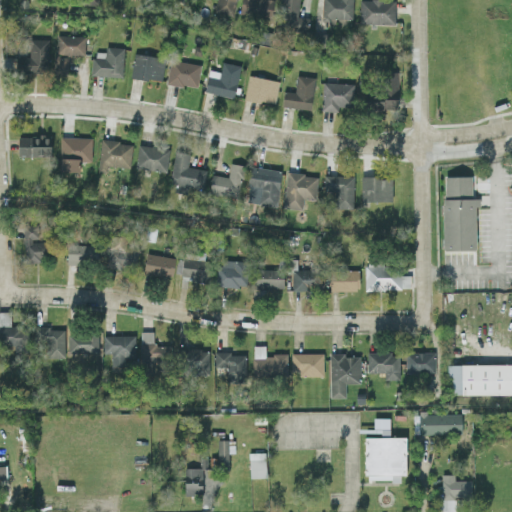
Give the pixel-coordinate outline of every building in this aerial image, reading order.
[(214,0),(214,11),(234,14),(235,0),(214,0)] [(241,0),(240,14),(271,17),(272,0),(241,0)] [(307,16),(297,16),(298,0),(281,0),(279,26),(306,29),(307,16)] [(351,18),(351,0),(322,0),(322,17),(351,18)] [(359,0),(359,23),(394,23),(394,0),(359,0)] [(317,47),(328,45),(326,33),(315,35),(317,47)] [(55,71),(67,72),(68,54),(84,54),(84,35),(56,34),(55,71)] [(48,38),(30,38),(30,56),(17,56),(17,72),(48,72),(48,38)] [(91,75),(122,76),(123,46),(105,46),(105,51),(92,50),(91,75)] [(131,77),(161,80),(163,56),(133,53),(131,77)] [(165,82),(196,87),(200,64),(170,58),(165,82)] [(240,65),(221,61),(219,71),(208,69),(203,91),(233,97),(240,65)] [(397,99),(397,71),(380,71),(380,95),(369,95),(369,109),(393,109),(393,99),(397,99)] [(311,109),(314,76),(295,74),(294,91),(283,90),(281,106),(311,109)] [(244,99),(275,103),(278,79),(247,75),(244,99)] [(353,82),(322,82),(321,110),(337,110),(338,106),(352,106),(353,82)] [(50,134),(17,135),(18,155),(51,154),(50,134)] [(59,170),(78,171),(78,160),(91,160),(91,137),(60,136),(59,170)] [(129,167),(131,142),(100,139),(97,170),(106,171),(106,165),(129,167)] [(135,167),(166,171),(169,148),(138,143),(135,167)] [(205,169),(187,166),(189,152),(174,150),(169,185),(202,189),(205,169)] [(209,193),(239,196),(243,164),(229,162),(227,176),(211,174),(209,193)] [(279,168),(248,166),(247,186),(249,187),(249,197),(257,197),(257,204),(277,205),(279,168)] [(284,172),(283,207),(302,208),(303,198),(315,199),(316,174),(284,172)] [(353,175),(323,174),(323,191),(335,191),(335,207),(352,208),(353,175)] [(391,175),(360,176),(360,200),(391,199),(391,175)] [(443,250),(475,249),(474,205),(479,205),(478,197),(471,197),(471,175),(442,175),(443,250)] [(43,261),(42,239),(41,223),(22,223),(23,262),(43,261)] [(137,250),(127,249),(129,237),(110,234),(106,264),(135,268),(137,250)] [(66,263),(97,264),(97,244),(66,243),(66,263)] [(171,277),(175,257),(146,252),(142,271),(171,277)] [(180,275),(188,275),(188,281),(208,281),(209,259),(181,258),(180,275)] [(296,269),(296,259),(290,259),(290,289),(313,289),(313,268),(296,269)] [(216,285),(245,286),(246,261),(217,260),(216,285)] [(364,288),(410,289),(410,274),(399,274),(399,265),(364,264),(364,288)] [(283,287),(283,268),(254,268),(255,288),(283,287)] [(358,289),(357,269),(329,270),(330,290),(358,289)] [(0,347),(27,347),(27,325),(8,325),(8,324),(0,324),(0,347)] [(64,327),(32,326),(32,341),(45,341),(44,356),(63,357),(64,327)] [(153,330),(140,331),(141,360),(171,359),(170,345),(154,345),(153,330)] [(68,352),(97,352),(98,332),(68,331),(68,352)] [(111,366),(124,365),(124,357),(134,357),(134,334),(102,335),(102,352),(110,352),(111,366)] [(286,353),(265,354),(265,345),(252,345),(252,375),(287,375),(286,353)] [(208,348),(180,348),(179,374),(208,375),(208,348)] [(398,351),(366,352),(366,372),(383,371),(383,379),(399,378),(398,351)] [(433,351),(409,352),(410,373),(434,372),(433,351)] [(227,366),(227,381),(245,380),(245,352),(213,353),(214,366),(227,366)] [(323,375),(322,352),(290,352),(290,375),(323,375)] [(359,382),(359,355),(344,356),(343,352),(328,352),(329,397),(345,397),(344,383),(359,382)] [(511,393),(511,363),(447,364),(448,395),(511,393)] [(461,432),(460,413),(418,413),(418,433),(461,432)] [(389,417),(373,417),(373,434),(388,434),(389,417)] [(405,436),(364,436),(364,480),(399,479),(399,474),(405,474),(405,436)] [(228,452),(233,452),(234,439),(217,439),(216,466),(227,466),(228,452)] [(265,451),(248,452),(249,477),(265,476),(265,451)] [(184,467),(184,494),(202,493),(201,466),(184,467)] [(470,479),(454,479),(453,473),(440,474),(441,498),(470,497),(470,479)]
